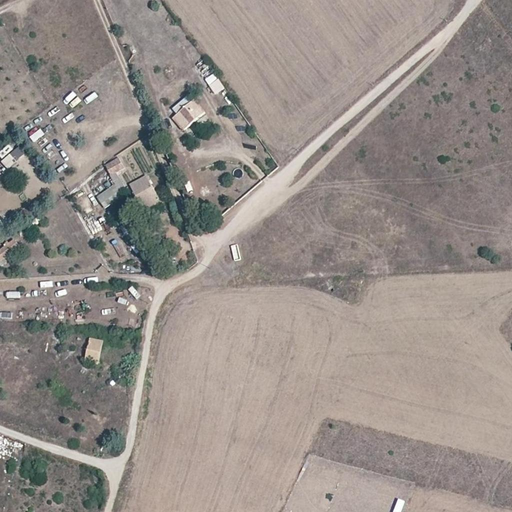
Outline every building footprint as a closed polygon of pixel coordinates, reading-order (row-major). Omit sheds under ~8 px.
[(215,73),(205,80),(216,95),(225,89),(215,73)] [(119,107),(123,98),(118,95),(113,105),(119,107)] [(192,102),(189,99),(174,112),(177,115),(188,106),(192,102)] [(206,113),(195,100),(192,102),(188,106),(174,118),(185,131),(206,113)] [(145,140),(119,153),(128,170),(140,164),(145,175),(159,168),(145,140)] [(0,155),(0,160),(8,170),(18,162),(12,155),(19,149),(15,143),(0,155)] [(124,168),(119,159),(106,166),(112,176),(116,173),(124,168)] [(126,190),(116,173),(112,176),(110,177),(115,185),(116,187),(118,192),(119,193),(126,190)] [(157,194),(150,180),(133,188),(140,203),(157,194)] [(115,185),(98,197),(102,203),(118,192),(116,187),(115,185)] [(119,193),(118,192),(102,203),(105,207),(121,196),(119,193)] [(161,202),(157,194),(140,203),(144,210),(161,202)] [(226,224),(238,215),(233,208),(221,217),(226,224)] [(211,224),(207,213),(198,216),(203,228),(211,224)] [(0,262),(20,246),(15,240),(0,251),(0,262)] [(104,343),(92,340),(87,361),(98,364),(104,343)]
